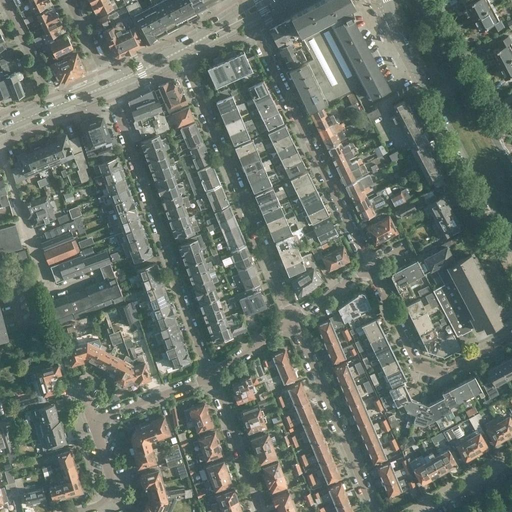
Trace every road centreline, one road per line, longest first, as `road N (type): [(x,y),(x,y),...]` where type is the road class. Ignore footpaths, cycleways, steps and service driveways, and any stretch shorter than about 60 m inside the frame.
road 1 (residential): [(210,374),(110,84)]
road 2 (residential): [(293,318),(180,51)]
road 3 (residential): [(251,19),(369,266)]
road 4 (residential): [(511,337),(447,372),(417,364),(369,266)]
road 5 (residential): [(293,318),(374,511)]
road 6 (tertiary): [(427,90),(511,247)]
road 7 (residential): [(210,374),(260,511)]
road 8 (residential): [(96,428),(103,415),(210,374)]
